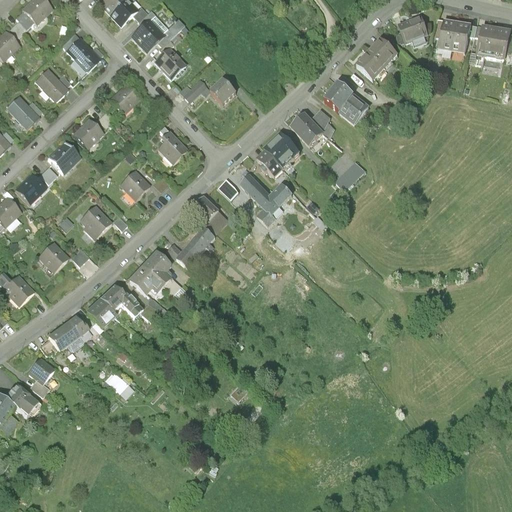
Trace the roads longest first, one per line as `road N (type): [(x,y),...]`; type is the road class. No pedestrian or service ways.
road 1 (tertiary): [(222,166),(89,288),(0,353)]
road 2 (tertiary): [(412,0),(380,16),(222,166)]
road 3 (residential): [(123,61),(0,182)]
road 4 (residential): [(222,166),(123,61)]
